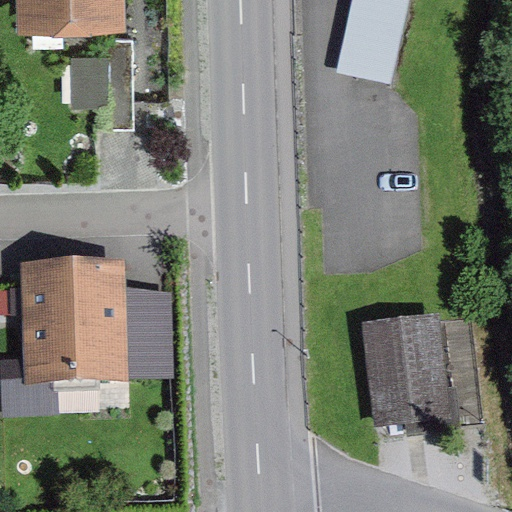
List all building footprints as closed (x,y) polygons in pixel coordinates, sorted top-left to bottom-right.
[(116,18),(115,0),(25,0),(26,21),(116,18)] [(133,128),(132,38),(102,39),(104,128),(133,128)] [(170,377),(167,301),(117,303),(116,272),(30,275),(31,293),(13,293),(13,318),(32,317),(33,381),(170,377)] [(370,328),(381,426),(443,419),(432,321),(370,328)] [(48,393),(48,381),(33,381),(33,367),(0,367),(0,398),(1,423),(49,421),(48,393)]
